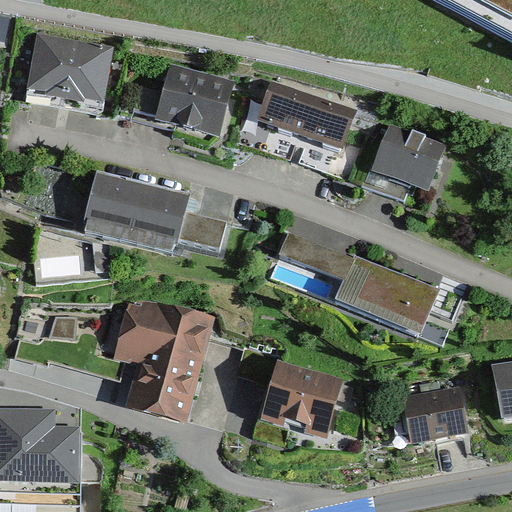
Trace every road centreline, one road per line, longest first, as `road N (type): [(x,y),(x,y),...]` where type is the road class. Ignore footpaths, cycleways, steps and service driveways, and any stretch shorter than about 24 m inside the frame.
road 1 (residential): [(511,122),(248,49),(0,4)]
road 2 (residential): [(18,134),(214,177),(511,291)]
road 3 (residential): [(0,378),(136,423),(240,486),(307,511)]
road 4 (residential): [(511,485),(365,511)]
